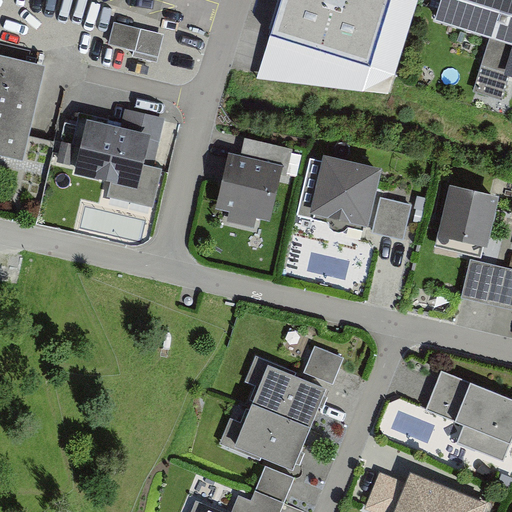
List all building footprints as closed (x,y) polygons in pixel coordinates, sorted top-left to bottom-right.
[(391,0),(285,0),(271,45),(368,75),(391,0)] [(511,0),(443,0),(435,26),(489,43),(511,49),(511,57),(505,81),(510,82),(511,82),(511,0)] [(163,35),(114,22),(108,44),(135,51),(134,56),(156,62),(163,35)] [(511,57),(511,49),(489,43),(474,95),(503,104),(510,82),(505,81),(511,57)] [(42,69),(0,59),(0,160),(20,165),(42,69)] [(123,126),(85,117),(72,178),(135,192),(140,171),(156,175),(169,121),(126,112),(123,126)] [(245,141),(240,160),(283,170),(282,178),(287,179),(293,153),(245,141)] [(240,160),(229,157),(216,212),(228,215),(226,226),(256,233),(259,222),(270,225),(282,178),(283,170),(240,160)] [(382,175),(324,162),(311,220),(369,233),(382,175)] [(499,204),(450,192),(438,241),(487,252),(499,204)] [(412,207),(380,200),(372,236),(404,243),(412,207)] [(511,272),(470,263),(461,301),(511,312),(511,272)] [(345,356),(315,344),(305,370),(334,382),(345,356)] [(327,383),(269,359),(252,399),(310,423),(327,383)] [(511,439),(511,395),(442,369),(426,408),(464,423),(458,439),(505,457),(511,439)] [(235,440),(294,464),(310,423),(252,399),(235,440)] [(295,475),(266,464),(256,489),(285,501),(295,475)] [(406,479),(381,469),(366,507),(378,511),(483,511),(488,499),(411,468),(406,479)] [(246,511),(280,511),(285,501),(256,489),(246,511)]
